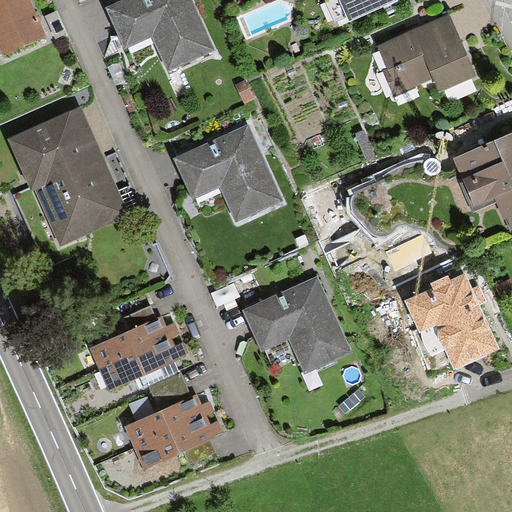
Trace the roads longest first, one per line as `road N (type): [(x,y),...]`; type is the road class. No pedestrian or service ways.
road 1 (residential): [(264,460),(64,0)]
road 2 (track): [(110,511),(467,397)]
road 3 (secondary): [(87,511),(0,313)]
